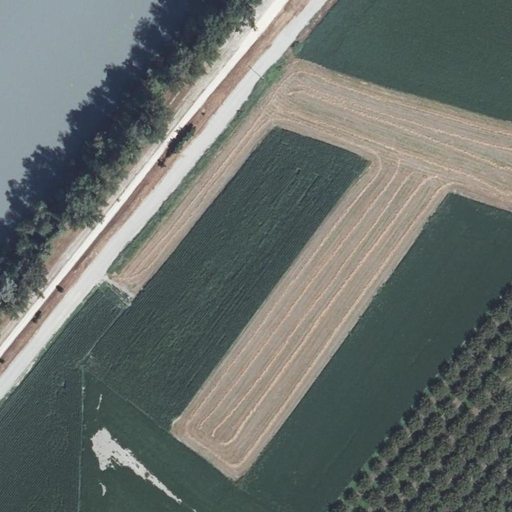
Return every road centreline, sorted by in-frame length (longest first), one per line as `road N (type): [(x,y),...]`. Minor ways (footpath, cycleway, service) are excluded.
road 1 (track): [(0,389),(315,0)]
road 2 (track): [(0,330),(273,0)]
